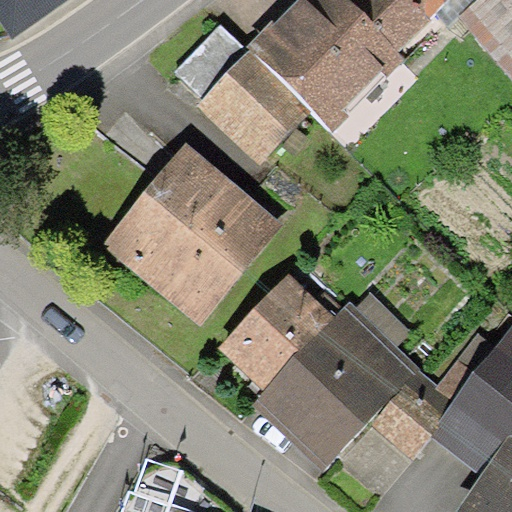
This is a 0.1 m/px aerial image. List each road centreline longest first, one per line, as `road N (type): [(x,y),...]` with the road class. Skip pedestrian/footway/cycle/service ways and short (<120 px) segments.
road 1 (residential): [(302,511),(0,279)]
road 2 (tertiary): [(0,90),(142,0)]
